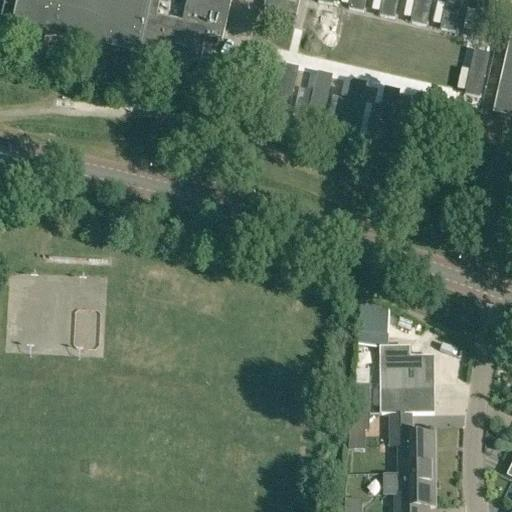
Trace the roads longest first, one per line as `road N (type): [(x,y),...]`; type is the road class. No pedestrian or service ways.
road 1 (tertiary): [(499,296),(191,195),(0,157)]
road 2 (residential): [(499,296),(473,446),(477,511)]
